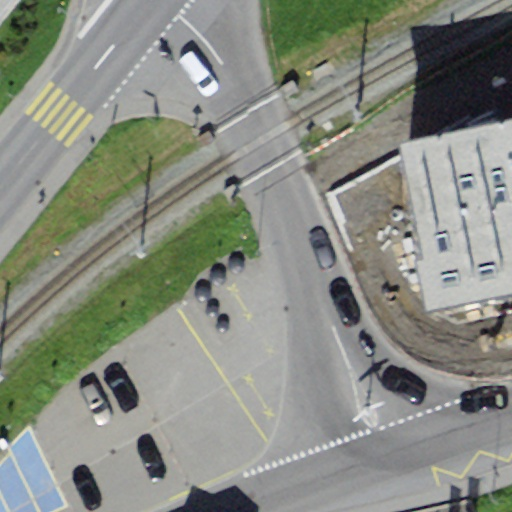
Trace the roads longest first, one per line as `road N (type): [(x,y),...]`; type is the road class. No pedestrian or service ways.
road 1 (primary): [(385,456),(257,141),(221,64),(173,0)]
road 2 (secondary): [(0,187),(148,0)]
road 3 (secondary): [(385,456),(260,511)]
road 4 (primary): [(511,411),(385,456)]
